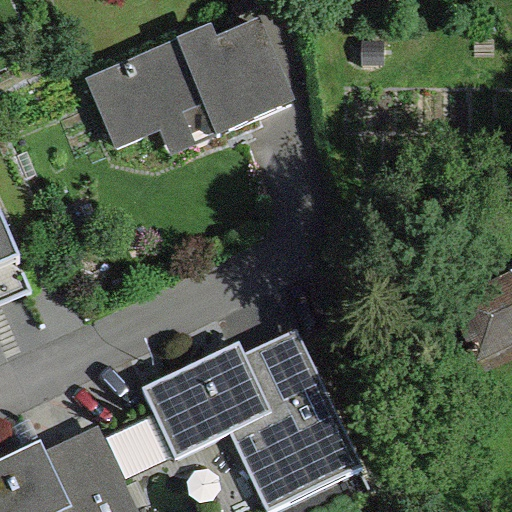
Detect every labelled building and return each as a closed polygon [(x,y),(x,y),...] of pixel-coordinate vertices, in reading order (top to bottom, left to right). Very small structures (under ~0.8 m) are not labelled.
[(225,41),(96,97),(126,165),(224,122),(235,148),(314,113),(281,37),(232,58),(225,41)] [(0,306),(33,292),(0,215),(0,306)] [(511,291),(476,310),(498,352),(511,345),(511,291)] [(249,355),(157,402),(190,466),(248,436),(288,511),(370,470),(305,344),(256,369),(249,355)] [(57,452),(0,481),(0,511),(149,511),(113,441),(64,466),(57,452)]
